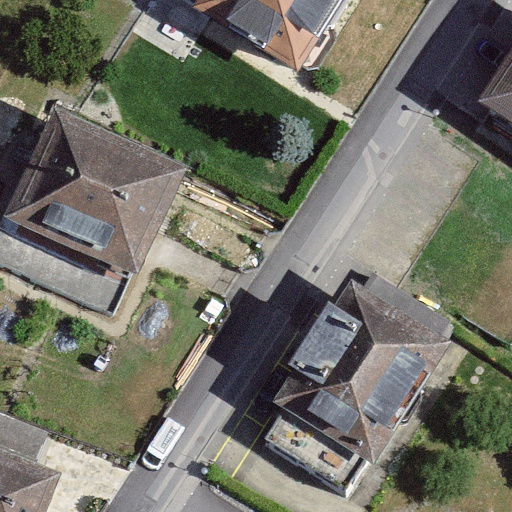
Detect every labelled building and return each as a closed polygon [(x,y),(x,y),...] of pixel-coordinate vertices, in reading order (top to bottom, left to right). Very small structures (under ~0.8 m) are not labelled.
[(354,0),(202,0),(186,27),(300,93),(354,0)] [(511,51),(466,123),(511,152),(511,51)] [(177,185),(42,123),(0,213),(0,282),(109,332),(145,255),(177,185)] [(358,302),(342,298),(263,416),(278,426),(259,455),(345,511),(354,511),(455,362),(443,354),(457,334),(374,279),(358,302)] [(41,511),(53,486),(0,463),(0,511),(41,511)]
